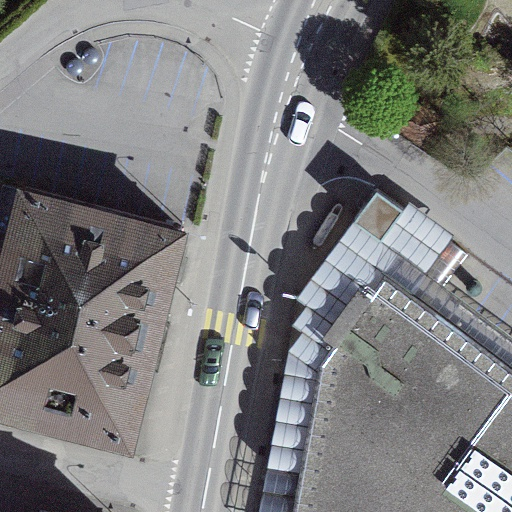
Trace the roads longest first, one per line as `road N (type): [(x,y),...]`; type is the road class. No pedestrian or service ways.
road 1 (primary): [(203,490),(233,325),(303,41)]
road 2 (residential): [(0,461),(203,490)]
